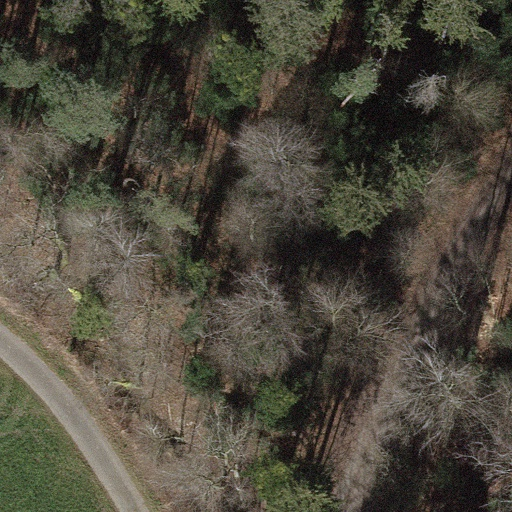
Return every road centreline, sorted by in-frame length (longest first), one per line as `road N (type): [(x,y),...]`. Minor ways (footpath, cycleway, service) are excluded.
road 1 (track): [(366,511),(430,329),(511,189)]
road 2 (track): [(0,389),(62,460),(93,511)]
